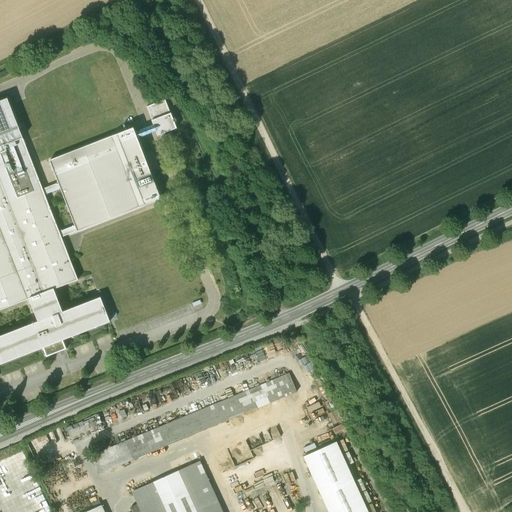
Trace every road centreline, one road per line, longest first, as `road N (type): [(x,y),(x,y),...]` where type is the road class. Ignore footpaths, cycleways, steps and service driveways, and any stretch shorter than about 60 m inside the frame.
road 1 (tertiary): [(0,435),(285,318),(511,208)]
road 2 (track): [(340,292),(203,0)]
road 3 (track): [(348,287),(465,511)]
road 4 (track): [(113,0),(0,62)]
